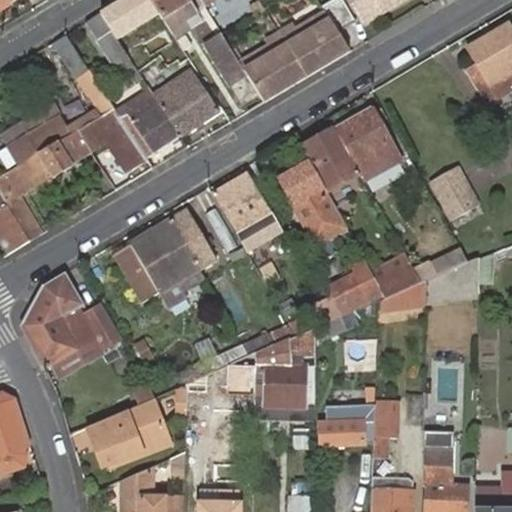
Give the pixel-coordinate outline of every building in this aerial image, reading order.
[(190,0),(148,0),(161,19),(191,1),(190,0)] [(342,0),(330,0),(321,6),(325,12),(337,32),(356,22),(342,0)] [(349,0),(362,21),(397,0),(349,0)] [(279,33),(306,77),(349,51),(337,32),(325,12),(296,30),(292,24),(279,33)] [(99,16),(85,24),(96,40),(113,67),(120,63),(134,84),(142,80),(99,16)] [(175,39),(163,22),(152,30),(163,47),(175,39)] [(476,65),(491,93),(511,81),(511,30),(510,26),(468,50),(476,65)] [(262,103),(306,77),(279,33),(265,41),(268,46),(239,64),(262,103)] [(65,37),(53,43),(78,81),(89,73),(65,37)] [(156,51),(167,67),(168,69),(175,65),(187,57),(175,39),(163,47),(156,51)] [(152,95),(182,76),(175,65),(168,69),(167,67),(143,82),(149,90),(152,95)] [(477,100),(491,93),(476,65),(464,73),(477,100)] [(180,137),(217,113),(190,71),(182,76),(152,95),(180,137)] [(89,73),(78,81),(97,109),(101,117),(113,110),(89,73)] [(145,159),(180,137),(152,95),(149,90),(126,105),(132,113),(119,120),(132,139),(145,159)] [(77,131),(101,117),(97,109),(67,126),(52,105),(1,136),(19,166),(40,153),(77,131)] [(126,105),(114,112),(119,120),(132,113),(126,105)] [(114,112),(113,110),(101,117),(77,131),(88,150),(106,140),(125,174),(146,161),(145,159),(132,139),(119,120),(114,112)] [(397,157),(371,110),(333,130),(359,177),(362,182),(378,173),(375,169),(397,157)] [(301,148),(310,164),(327,194),(359,177),(333,130),(301,148)] [(88,150),(77,131),(40,153),(54,177),(70,166),(70,164),(89,152),(88,150)] [(54,177),(40,153),(19,166),(0,176),(0,188),(11,207),(31,242),(44,233),(22,196),(53,176),(53,177),(54,177)] [(317,246),(346,229),(327,194),(310,164),(280,182),(317,246)] [(473,205),(455,173),(434,185),(451,217),(473,205)] [(248,177),(214,197),(243,248),(278,228),(248,177)] [(0,188),(0,239),(9,255),(30,242),(31,242),(11,207),(0,188)] [(188,213),(171,223),(197,271),(215,261),(188,213)] [(197,271),(171,223),(130,248),(143,272),(130,279),(142,302),(197,271)] [(411,270),(419,285),(425,283),(466,266),(455,246),(411,270)] [(143,272),(130,248),(116,256),(130,279),(143,272)] [(401,252),(370,271),(379,287),(387,283),(384,275),(407,262),(401,252)] [(387,283),(379,287),(381,290),(386,299),(419,285),(411,270),(407,262),(384,275),(387,283)] [(333,305),(340,318),(376,303),(386,299),(381,290),(366,296),(359,279),(354,270),(323,287),(333,305)] [(21,326),(45,370),(98,341),(84,317),(80,310),(85,307),(65,274),(42,287),(21,326)] [(419,285),(386,299),(376,303),(376,313),(425,304),(425,283),(419,285)] [(289,327),(294,337),(314,329),(340,318),(333,305),(288,326),(289,327)] [(84,317),(98,341),(102,349),(118,340),(101,309),(84,317)] [(264,337),(269,348),(290,339),(294,337),(289,327),(264,337)] [(256,375),(255,418),(313,419),(314,332),(291,341),(290,339),(269,348),(256,355),(256,375)] [(240,348),(246,359),(256,355),(269,348),(264,337),(240,348)] [(201,359),(216,354),(210,339),(195,344),(201,359)] [(200,368),(204,377),(208,376),(229,367),(246,359),(240,348),(200,368)] [(204,377),(189,384),(188,400),(206,401),(208,376),(204,377)] [(147,383),(133,390),(139,405),(151,400),(156,398),(147,383)] [(188,400),(189,384),(177,389),(176,419),(188,420),(188,400)] [(24,451),(31,449),(17,403),(3,394),(0,395),(0,478),(22,472),(25,458),(24,451)] [(139,405),(87,428),(93,443),(99,440),(111,465),(168,440),(151,400),(139,405)] [(400,402),(377,402),(377,435),(372,435),(371,450),(371,459),(390,460),(389,439),(400,439),(400,402)] [(372,435),(373,411),(329,421),(328,426),(322,426),(322,449),(371,450),(372,435)] [(453,432),(424,432),(423,487),(426,487),(425,511),(467,511),(468,486),(453,486),(453,449),(453,432)] [(99,440),(93,443),(104,468),(111,465),(99,440)] [(186,480),(187,453),(170,460),(170,480),(186,480)] [(185,511),(185,500),(152,499),(152,468),(121,480),(120,511),(185,511)] [(348,474),(349,500),(360,500),(359,474),(348,474)] [(511,511),(511,475),(502,476),(502,511),(511,511)] [(413,511),(414,482),(410,478),(370,478),(369,511),(413,511)] [(312,499),(312,482),(293,482),(293,499),(312,499)] [(201,494),(200,509),(219,509),(220,495),(201,494)] [(219,509),(200,509),(200,511),(239,511),(240,495),(220,495),(219,509)] [(292,511),(312,511),(312,499),(293,499),(292,511)]
